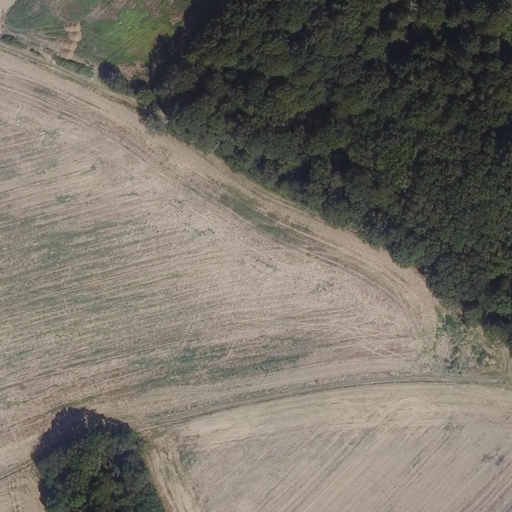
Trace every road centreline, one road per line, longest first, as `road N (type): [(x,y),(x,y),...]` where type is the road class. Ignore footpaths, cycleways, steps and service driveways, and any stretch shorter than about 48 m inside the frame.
road 1 (track): [(0,45),(154,113),(265,194),(400,248),(425,264),(511,363)]
road 2 (track): [(0,473),(45,453),(227,404),(344,383),(511,374)]
